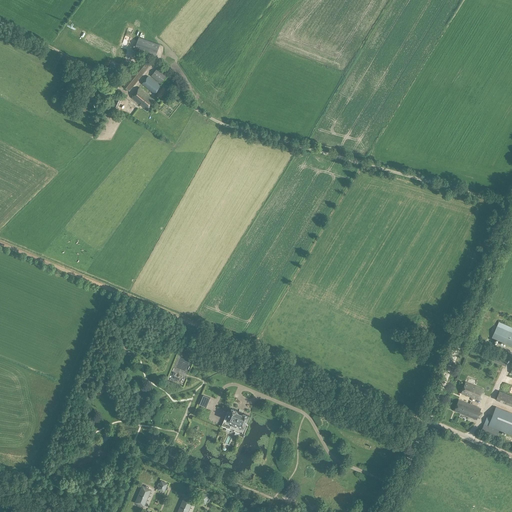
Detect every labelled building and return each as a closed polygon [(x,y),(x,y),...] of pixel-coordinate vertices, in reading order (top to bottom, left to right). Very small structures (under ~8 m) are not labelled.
[(155,58),(160,45),(139,37),(134,50),(155,58)] [(142,60),(122,86),(127,90),(147,64),(142,60)] [(157,68),(151,76),(161,84),(167,76),(157,68)] [(157,92),(159,88),(161,86),(148,76),(142,84),(155,94),(157,92)] [(147,109),(155,99),(140,87),(132,98),(147,109)] [(161,90),(158,93),(156,96),(160,99),(167,90),(163,87),(161,90)] [(77,108),(87,112),(95,93),(86,89),(77,108)] [(55,97),(63,101),(66,95),(58,91),(55,97)] [(110,114),(114,116),(121,101),(117,99),(113,108),(110,107),(109,110),(111,111),(110,114)] [(492,338),(511,346),(511,327),(499,321),(492,338)] [(510,358),(490,349),(486,357),(506,366),(510,358)] [(466,382),(461,393),(480,401),(480,398),(482,399),(485,392),(483,391),(484,389),(466,382)] [(244,388),(241,394),(252,400),(255,394),(244,388)] [(494,401),(511,406),(511,395),(497,392),(494,401)] [(210,398),(203,395),(199,405),(206,407),(210,398)] [(459,400),(455,411),(476,420),(481,408),(475,406),(470,404),(459,400)] [(238,410),(233,407),(231,411),(229,411),(222,425),(244,435),(249,424),(247,423),(250,415),(244,412),(244,414),(242,413),(243,412),(240,411),(239,412),(237,411),(238,410)] [(511,412),(496,407),(492,417),(488,426),(499,431),(511,435),(511,412)] [(488,426),(492,417),(487,415),(481,432),(496,438),(499,431),(488,426)] [(159,486),(158,489),(164,492),(166,489),(167,490),(168,487),(167,486),(168,483),(161,480),(160,484),(159,483),(158,486),(159,486)] [(142,485),(135,503),(138,504),(138,505),(141,507),(141,505),(144,507),(152,489),(148,488),(149,487),(146,486),(146,487),(142,485)] [(203,492),(199,501),(206,504),(207,501),(208,502),(210,499),(208,498),(210,495),(203,492)] [(184,497),(177,511),(188,511),(193,502),(193,501),(189,500),(187,499),(184,497)]
